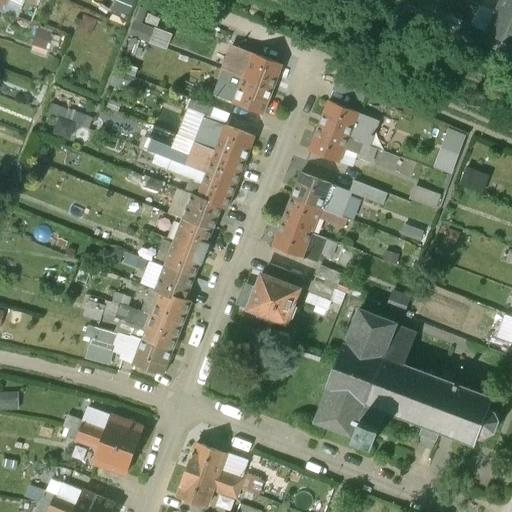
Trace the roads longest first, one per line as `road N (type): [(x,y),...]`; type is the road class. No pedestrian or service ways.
road 1 (residential): [(178,406),(317,61)]
road 2 (residential): [(178,406),(462,511)]
road 3 (residential): [(0,357),(178,406)]
